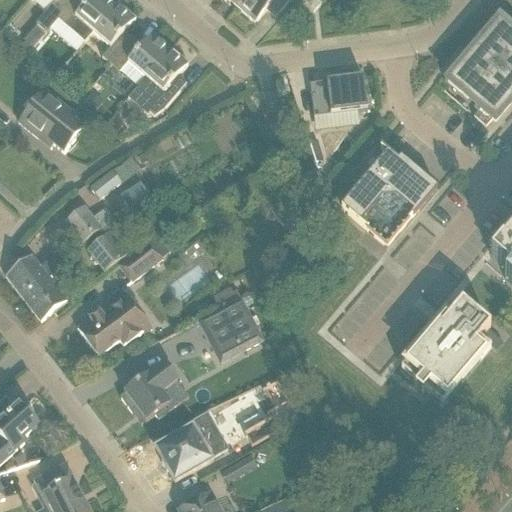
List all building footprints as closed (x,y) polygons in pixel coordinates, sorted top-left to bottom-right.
[(47,16),(36,28),(37,28),(46,36),(50,32),(58,22),(74,3),(70,0),(51,0),(57,4),(47,16)] [(74,3),(58,22),(84,45),(92,35),(117,6),(110,0),(91,0),(83,10),(74,3)] [(225,0),(237,10),(244,0),(225,0)] [(244,0),(237,10),(255,25),(265,13),(272,6),(280,13),(291,0),(244,0)] [(313,14),(321,5),(314,0),(305,0),(302,5),(313,14)] [(118,41),(135,21),(117,6),(92,35),(109,50),(101,60),(110,67),(127,48),(118,41)] [(451,79),(447,84),(478,111),(472,118),(485,129),(491,122),(494,124),(511,103),(511,33),(499,22),(470,57),(460,68),(457,69),(454,70),(452,73),(451,76),(451,79)] [(137,90),(170,51),(152,36),(135,56),(127,48),(110,67),(137,90)] [(170,51),(137,90),(148,100),(153,104),(148,110),(156,117),(163,113),(180,94),(171,86),(176,80),(177,79),(188,67),(170,51)] [(363,80),(309,87),(313,120),(367,113),(363,80)] [(71,115),(56,103),(43,92),(18,125),(37,140),(40,137),(64,156),(84,132),(68,119),(71,115)] [(90,95),(83,104),(94,114),(102,105),(90,95)] [(114,117),(106,127),(116,135),(121,129),(121,123),(114,117)] [(270,142),(295,129),(289,117),(263,131),(270,142)] [(401,166),(400,166),(381,150),(380,151),(386,157),(341,211),(386,249),(433,194),(401,167),(402,167),(401,166)] [(281,167),(291,184),(304,177),(294,160),(281,167)] [(112,174),(90,192),(99,203),(121,185),(112,174)] [(120,197),(124,206),(147,195),(142,186),(120,197)] [(84,209),(65,224),(77,240),(82,246),(82,247),(102,232),(113,223),(114,222),(111,218),(106,211),(92,220),(84,209)] [(134,251),(121,234),(117,228),(106,237),(86,253),(104,276),(134,251)] [(511,233),(490,259),(509,275),(503,282),(511,288),(511,287),(511,233)] [(148,243),(116,269),(130,287),(163,261),(148,243)] [(22,301),(64,268),(56,256),(39,269),(31,259),(5,279),(22,301)] [(55,289),(72,277),(64,268),(22,301),(41,324),(67,304),(55,289)] [(233,306),(234,295),(232,291),(212,300),(219,313),(233,306)] [(123,350),(150,330),(123,294),(103,309),(104,310),(89,321),(89,322),(77,332),(98,361),(120,345),(123,350)] [(240,303),(198,325),(200,329),(214,355),(235,344),(241,356),(263,345),(242,306),(240,303)] [(481,341),(490,330),(461,306),(452,317),(449,315),(401,372),(417,386),(414,390),(422,396),(425,393),(442,407),(490,349),(481,341)] [(163,367),(120,400),(133,418),(134,417),(138,414),(139,415),(146,424),(154,418),(158,423),(188,400),(163,367)] [(269,421),(243,435),(251,449),(298,422),(277,386),(264,393),(274,411),(266,416),(269,421)] [(0,405),(0,438),(4,443),(0,446),(0,467),(24,446),(21,443),(36,430),(19,409),(15,412),(5,401),(0,405)] [(210,463),(228,452),(207,416),(188,427),(191,432),(156,452),(162,463),(161,465),(166,474),(168,473),(174,484),(210,463)] [(24,458),(14,461),(17,469),(26,466),(24,458)] [(220,476),(226,486),(256,469),(250,459),(220,476)] [(47,477),(34,483),(36,487),(48,511),(88,511),(65,466),(64,466),(64,468),(47,477)] [(218,511),(209,496),(181,511),(218,511)]
